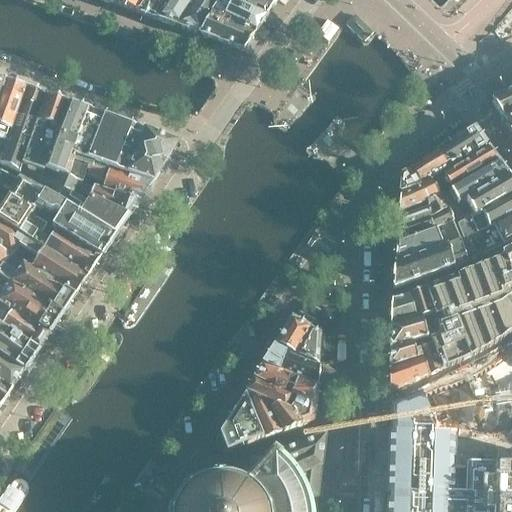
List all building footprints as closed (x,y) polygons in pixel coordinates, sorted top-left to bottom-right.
[(135,14),(144,0),(117,0),(114,6),(135,14)] [(155,22),(169,0),(144,0),(135,14),(155,22)] [(169,0),(155,22),(161,24),(178,30),(197,0),(169,0)] [(211,17),(220,4),(212,0),(197,0),(178,30),(198,37),(211,17)] [(265,19),(223,0),(222,0),(220,4),(211,17),(253,36),(265,19)] [(277,2),(272,0),(223,0),(265,19),(277,2)] [(253,36),(211,17),(198,37),(212,42),(211,45),(224,50),(225,47),(242,53),(253,36)] [(371,34),(354,17),(346,25),(363,42),(371,34)] [(327,41),(337,29),(326,21),(317,33),(327,41)] [(0,156),(2,157),(26,92),(4,84),(0,95),(0,156)] [(0,165),(17,174),(45,99),(26,92),(2,157),(0,163),(0,165)] [(511,116),(511,93),(498,100),(491,104),(492,106),(503,121),(511,116)] [(276,118),(284,105),(271,97),(263,110),(276,118)] [(39,185),(68,106),(45,99),(17,174),(17,175),(22,177),(21,179),(39,185)] [(122,236),(118,233),(126,221),(73,196),(78,182),(69,179),(77,158),(152,185),(177,147),(177,146),(142,134),(93,116),(68,106),(39,185),(21,179),(22,177),(17,175),(15,181),(0,172),(0,224),(86,279),(99,261),(99,260),(113,239),(117,242),(122,236)] [(511,134),(511,116),(503,121),(511,134)] [(442,172),(486,148),(473,130),(458,139),(459,140),(434,156),(442,172)] [(447,189),(496,163),(486,148),(442,172),(439,174),(447,189)] [(442,172),(434,156),(406,174),(408,179),(414,176),(419,184),(439,174),(442,172)] [(137,205),(152,185),(77,158),(69,179),(78,182),(73,196),(126,221),(137,205)] [(464,200),(506,177),(496,163),(447,189),(443,191),(445,195),(452,191),(458,202),(464,200)] [(451,206),(445,195),(443,191),(447,189),(439,174),(419,184),(399,195),(398,215),(398,220),(397,232),(396,245),(428,233),(426,220),(438,213),(451,206)] [(399,195),(419,184),(414,176),(408,179),(406,174),(401,177),(399,195)] [(462,222),(511,195),(511,185),(506,177),(464,200),(471,213),(460,219),(462,222)] [(493,227),(511,216),(511,195),(462,222),(455,226),(461,241),(493,227)] [(443,228),(438,213),(426,220),(428,233),(443,228)] [(503,247),(511,241),(511,216),(493,227),(503,247)] [(86,279),(0,224),(0,251),(9,257),(23,266),(73,297),(86,279)] [(395,266),(458,242),(452,228),(451,225),(443,228),(428,233),(396,245),(395,266)] [(503,247),(493,227),(461,241),(470,263),(503,247)] [(452,269),(466,264),(458,242),(395,266),(394,266),(393,290),(394,291),(403,287),(452,269)] [(73,297),(23,266),(16,277),(3,268),(9,257),(0,251),(0,277),(9,283),(61,316),(73,297)] [(120,323),(121,328),(122,330),(125,330),(130,329),(132,328),(136,324),(140,319),(179,262),(165,252),(126,309),(123,315),(121,320),(120,323)] [(511,511),(511,457),(478,463),(476,463),(476,468),(468,469),(468,471),(452,471),(453,454),(454,440),(460,440),(470,436),(472,440),(473,440),(503,434),(503,439),(511,437),(511,347),(477,373),(474,366),(471,358),(485,350),(511,331),(511,266),(508,268),(504,259),(478,270),(408,296),(393,302),(392,302),(391,328),(390,350),(389,369),(389,393),(391,393),(423,379),(429,376),(440,372),(440,371),(462,362),(466,371),(468,377),(390,410),(389,431),(391,431),(390,435),(388,435),(387,464),(385,511),(511,511)] [(37,352),(0,326),(0,305),(2,307),(3,306),(47,337),(61,316),(9,283),(3,292),(0,290),(0,357),(23,373),(27,376),(33,368),(28,365),(37,352)] [(47,337),(3,306),(2,307),(0,305),(0,326),(37,352),(47,337)] [(293,361),(310,333),(309,333),(314,322),(298,313),(292,324),(291,323),(275,350),(293,361)] [(74,391),(72,396),(72,398),(72,403),(74,405),(76,406),(81,404),(83,403),(87,399),(91,394),(129,338),(116,329),(78,385),(74,391)] [(331,366),(333,339),(324,338),(324,337),(317,333),(315,336),(310,333),(293,361),(317,370),(317,364),(331,366)] [(317,370),(293,361),(275,350),(263,368),(263,369),(291,383),(315,388),(317,370)] [(23,373),(0,357),(0,385),(10,393),(23,373)] [(313,409),(315,395),(315,388),(291,383),(263,369),(254,382),(281,395),(285,388),(291,391),(288,399),(310,410),(313,409)] [(281,395),(254,382),(246,394),(247,394),(270,406),(297,416),(310,410),(288,399),(281,395)] [(0,407),(10,393),(0,385),(0,407)] [(282,434),(270,406),(247,394),(245,398),(263,440),(282,434)] [(263,440),(245,398),(244,397),(219,436),(226,454),(263,440)] [(301,427),(297,416),(270,406),(282,434),(301,427)] [(313,409),(310,410),(297,416),(301,427),(311,423),(313,409)] [(57,410),(22,464),(38,474),(74,420),(57,410)] [(314,511),(316,498),(321,498),(322,485),(318,484),(324,436),(274,455),(247,485),(244,482),(241,480),(236,478),(233,477),(229,476),(225,476),(222,476),(218,476),(214,476),(211,476),(207,477),(204,478),(200,479),(197,481),(194,483),(189,486),(186,488),(183,490),(181,492),(181,491),(178,495),(176,497),(174,501),(172,504),(171,507),(171,509),(170,511),(314,511)] [(0,511),(15,511),(32,488),(33,486),(33,484),(33,483),(32,481),(32,480),(31,478),(30,477),(29,476),(27,475),(26,474),(24,474),(22,474),(21,474),(19,474),(17,475),(16,476),(15,477),(14,478),(0,498),(0,511)] [(81,511),(112,511),(123,495),(102,481),(81,511)]
